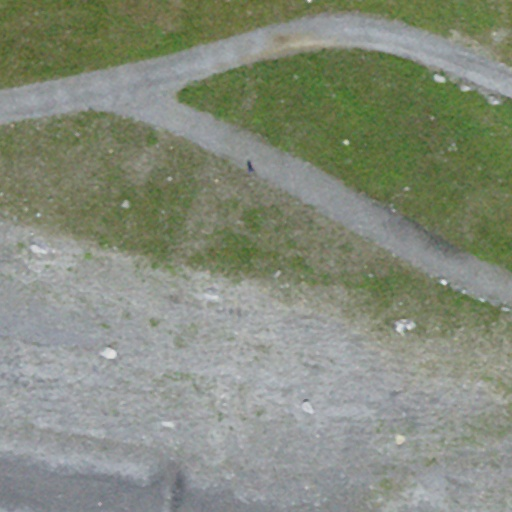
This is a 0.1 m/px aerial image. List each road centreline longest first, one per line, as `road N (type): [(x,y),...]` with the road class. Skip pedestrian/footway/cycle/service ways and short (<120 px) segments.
road 1 (track): [(0,105),(132,90),(285,34),(340,25),(511,83)]
road 2 (track): [(511,286),(132,90)]
